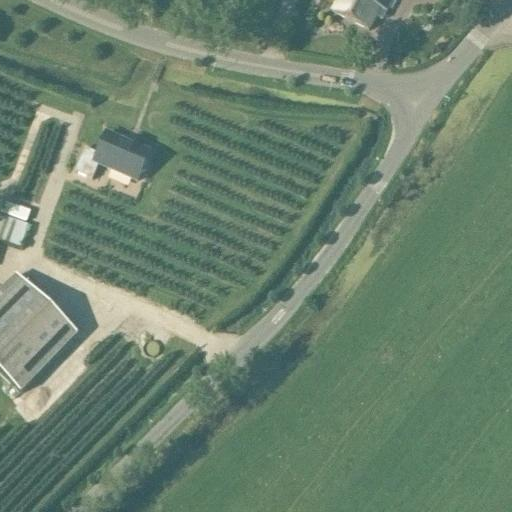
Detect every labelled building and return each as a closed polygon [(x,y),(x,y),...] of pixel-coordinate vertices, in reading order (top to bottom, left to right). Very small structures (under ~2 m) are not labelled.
[(381,21),(385,13),(358,0),(338,0),(331,14),(368,32),(375,18),(381,21)] [(358,0),(385,13),(392,0),(358,0)] [(84,150),(74,174),(92,182),(98,167),(137,183),(140,176),(145,174),(148,166),(146,162),(149,154),(106,135),(97,156),(84,150)] [(2,204),(0,210),(0,213),(25,223),(29,214),(2,204)] [(0,246),(21,253),(29,228),(0,218),(0,246)] [(0,376),(19,395),(77,337),(16,277),(0,293),(0,376)]
